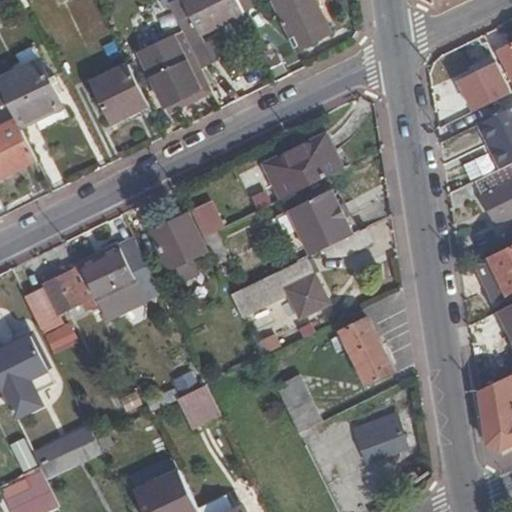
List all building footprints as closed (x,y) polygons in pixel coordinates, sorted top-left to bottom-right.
[(170,8),(166,0),(155,0),(161,12),(170,8)] [(181,0),(199,36),(243,15),(242,13),(235,0),(181,0)] [(235,0),(242,13),(255,7),(251,0),(235,0)] [(324,24),(312,0),(280,0),(273,4),(296,49),(321,37),(317,28),(324,24)] [(159,36),(179,26),(170,9),(150,19),(159,36)] [(122,56),(114,41),(104,47),(111,61),(122,56)] [(511,76),(511,47),(501,53),(511,76)] [(151,79),(165,107),(208,85),(195,57),(151,79)] [(458,80),(474,111),(511,92),(496,61),(458,80)] [(148,106),(128,67),(90,86),(109,125),(148,106)] [(43,69),(1,89),(15,119),(20,128),(33,121),(62,107),(43,69)] [(168,113),(212,92),(208,85),(165,107),(168,113)] [(66,117),(62,107),(33,121),(38,131),(66,117)] [(511,108),(480,125),(489,145),(511,133),(511,108)] [(20,128),(15,119),(0,126),(0,180),(37,163),(20,128)] [(511,165),(511,133),(489,145),(502,170),(511,165)] [(284,198),(340,170),(323,135),(267,162),(284,198)] [(511,216),(511,165),(502,170),(478,182),(492,212),(499,209),(504,220),(511,216)] [(253,204),(238,174),(221,183),(235,212),(253,204)] [(289,210),(311,255),(323,249),(354,234),(332,189),(289,210)] [(499,209),(492,212),(498,224),(504,220),(499,209)] [(206,251),(188,214),(151,232),(169,268),(172,266),(175,272),(193,263),(190,258),(206,251)] [(354,234),(323,249),(328,257),(348,256),(376,242),(368,227),(354,234)] [(216,232),(204,238),(213,257),(225,251),(216,232)] [(511,234),(486,247),(490,257),(511,246),(511,234)] [(148,302),(162,294),(134,240),(119,248),(136,282),(148,302)] [(511,246),(490,257),(475,265),(493,302),(511,292),(511,246)] [(136,282),(119,248),(82,267),(100,300),(136,282)] [(308,256),(231,294),(242,315),(289,292),(300,315),(330,301),(308,256)] [(44,284),(46,287),(60,316),(81,305),(85,313),(99,307),(76,261),(63,268),(66,273),(44,284)] [(110,321),(148,302),(136,282),(100,300),(110,321)] [(26,296),(45,334),(64,324),(60,316),(46,287),(26,296)] [(511,304),(497,312),(511,344),(511,304)] [(341,335),(348,349),(368,389),(399,373),(370,316),(339,331),(341,335)] [(277,332),(260,342),(268,354),(284,344),(277,332)] [(338,354),(348,349),(341,335),(331,339),(338,354)] [(0,380),(5,390),(20,420),(50,405),(36,378),(49,371),(31,337),(0,353),(0,380)] [(301,373),(277,385),(300,433),(323,422),(315,407),(317,406),(301,373)] [(502,450),(511,445),(511,374),(479,391),(486,443),(502,450)] [(418,377),(421,391),(428,390),(426,375),(418,377)] [(209,391),(206,385),(178,401),(190,424),(218,409),(209,391)] [(144,406),(137,391),(120,399),(127,414),(144,406)] [(398,411),(353,428),(368,466),(411,450),(398,411)] [(115,428),(96,438),(103,451),(104,453),(122,443),(115,428)] [(11,445),(25,473),(39,466),(26,438),(11,445)] [(96,438),(39,466),(46,479),(103,451),(96,438)] [(180,468),(175,458),(133,479),(138,489),(180,468)] [(39,466),(25,473),(32,487),(32,488),(31,489),(8,501),(13,511),(42,511),(58,505),(46,479),(39,466)] [(202,511),(200,508),(180,468),(138,489),(149,511),(202,511)]
